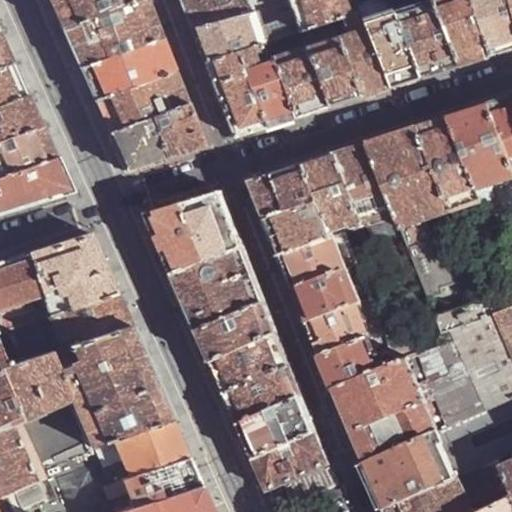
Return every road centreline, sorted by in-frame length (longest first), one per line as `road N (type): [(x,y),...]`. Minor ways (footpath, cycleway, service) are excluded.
road 1 (residential): [(231,164),(370,511)]
road 2 (residential): [(511,74),(231,164)]
road 3 (residential): [(231,164),(0,238)]
road 4 (residential): [(166,0),(231,164)]
